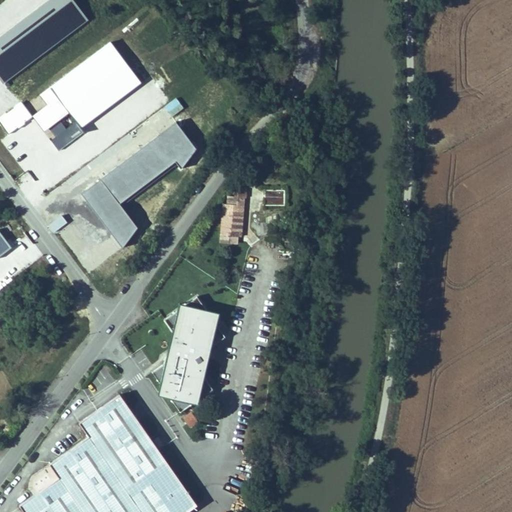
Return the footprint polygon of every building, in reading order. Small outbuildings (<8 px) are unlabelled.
[(140,80),(110,40),(50,86),(58,98),(80,127),(140,80)] [(80,127),(58,98),(33,116),(59,152),(84,133),(80,127)] [(265,206),(285,206),(285,190),(265,190),(265,206)] [(244,222),(246,196),(229,195),(228,203),(224,203),(221,234),(239,236),(240,221),(244,222)] [(0,257),(13,247),(0,230),(0,257)] [(163,316),(185,346),(151,371),(180,412),(214,388),(193,359),(227,335),(197,292),(163,316)] [(189,511),(200,505),(186,484),(122,391),(80,420),(89,435),(49,462),(58,475),(18,502),(25,511),(189,511)] [(194,413),(184,415),(187,427),(197,425),(194,413)]
